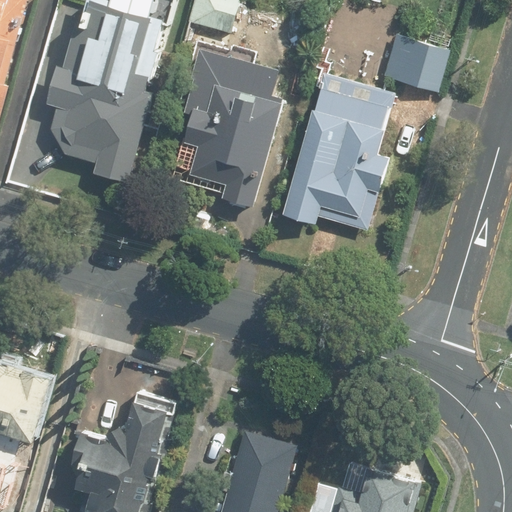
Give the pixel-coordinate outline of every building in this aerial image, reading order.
[(0,0),(0,131),(37,0),(0,0)] [(105,0),(87,0),(59,128),(73,156),(104,163),(101,175),(135,183),(173,15),(105,0)] [(247,0),(198,0),(189,42),(235,52),(247,0)] [(454,50),(399,32),(387,70),(442,88),(454,50)] [(277,76),(218,59),(180,182),(261,206),(292,101),(271,94),(277,76)] [(404,93),(333,72),(288,213),(372,238),(397,152),(387,149),(404,93)] [(46,383),(0,369),(0,466),(28,475),(37,442),(29,440),(46,383)] [(130,445),(87,433),(80,461),(89,463),(82,488),(97,492),(91,511),(150,511),(182,399),(145,389),(130,445)] [(225,511),(281,511),(302,444),(250,428),(225,511)] [(352,459),(338,511),(414,511),(423,477),(352,459)]
